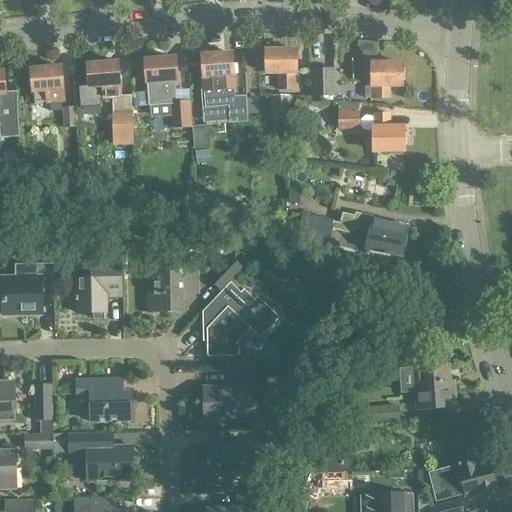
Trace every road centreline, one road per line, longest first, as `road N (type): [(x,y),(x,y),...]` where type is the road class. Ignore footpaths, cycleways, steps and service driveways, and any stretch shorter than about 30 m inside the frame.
road 1 (residential): [(453,34),(291,17),(0,40)]
road 2 (residential): [(169,511),(169,361),(161,352),(0,351)]
road 3 (residential): [(511,409),(457,257),(446,154)]
road 4 (residential): [(446,154),(453,34)]
